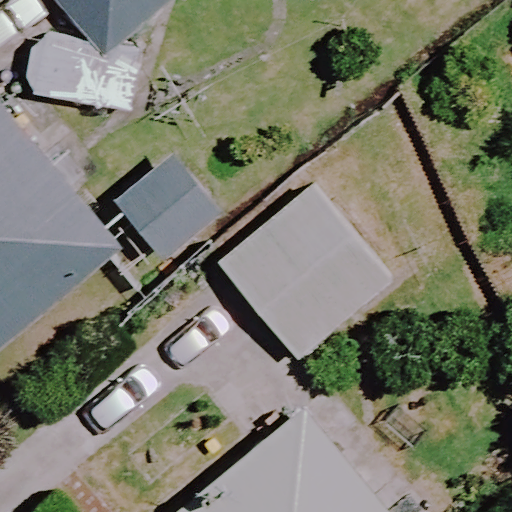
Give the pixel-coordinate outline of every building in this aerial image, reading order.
[(41,29),(34,57),(25,95),(119,117),(135,52),(116,47),(172,0),(42,0),(67,29),(61,34),(41,29)] [(0,347),(111,253),(0,122),(0,347)] [(215,211),(169,158),(111,209),(156,262),(215,211)] [(384,284),(306,193),(213,272),(291,364),(384,284)] [(382,511),(295,407),(168,511),(382,511)]
